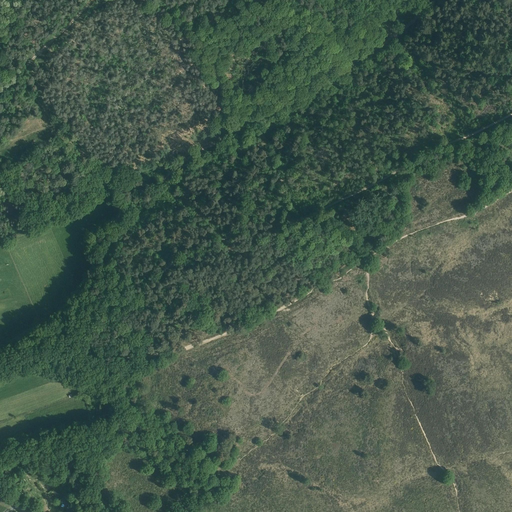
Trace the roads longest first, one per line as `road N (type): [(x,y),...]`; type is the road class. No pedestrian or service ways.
road 1 (track): [(284,220),(248,228),(170,269),(120,317),(0,349)]
road 2 (track): [(428,0),(396,35),(214,141)]
road 3 (track): [(173,163),(54,309),(0,348)]
road 4 (track): [(511,113),(284,220)]
